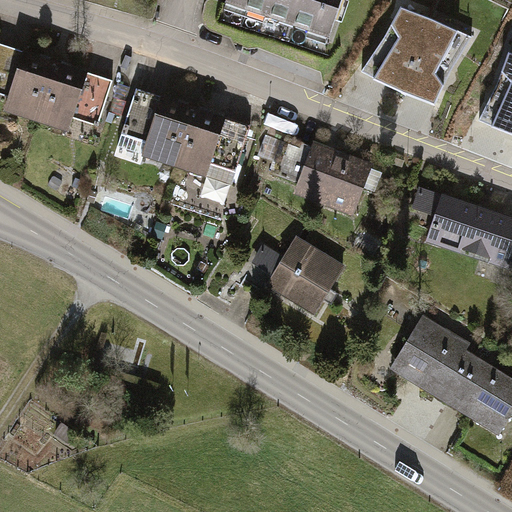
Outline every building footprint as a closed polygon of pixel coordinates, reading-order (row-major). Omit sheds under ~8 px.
[(342,0),(227,0),(226,3),(330,37),(342,0)] [(384,39),(362,72),(403,94),(432,19),(401,7),(384,39)] [(432,19),(403,94),(435,106),(451,73),(472,37),(432,19)] [(0,43),(0,75),(15,80),(6,109),(37,119),(55,64),(24,54),(25,52),(0,43)] [(511,134),(511,53),(509,53),(498,84),(479,120),(511,134)] [(85,74),(55,64),(37,119),(68,129),(78,101),(103,109),(113,81),(86,72),(85,74)] [(163,97),(137,89),(122,134),(147,142),(143,155),(175,165),(175,164),(193,109),(193,108),(163,98),(163,97)] [(193,109),(175,164),(232,183),(251,126),(225,117),(224,119),(193,109)] [(370,166),(315,145),(312,152),(287,143),(275,173),(301,183),(299,186),(333,198),(331,205),(353,213),(370,166)] [(511,221),(503,219),(503,220),(442,200),(428,241),(507,267),(511,251),(511,221)] [(343,268),(296,239),(283,261),(263,249),(240,285),(261,298),(270,285),(315,313),(343,268)] [(449,400),(475,358),(452,344),(456,337),(423,317),(392,368),(402,374),(404,373),(449,400)] [(505,423),(511,411),(511,380),(475,358),(449,400),(473,415),(478,407),(505,423)] [(75,430),(61,421),(55,430),(68,440),(75,430)]
